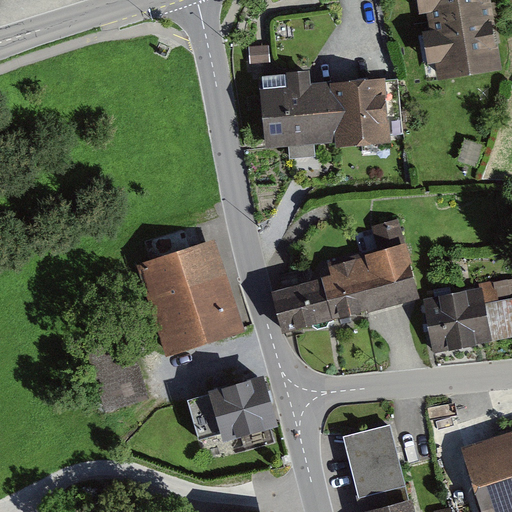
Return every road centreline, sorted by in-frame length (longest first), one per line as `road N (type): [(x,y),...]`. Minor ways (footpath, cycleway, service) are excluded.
road 1 (tertiary): [(299,398),(266,318),(197,0)]
road 2 (track): [(0,511),(77,471),(116,468),(211,495),(311,482)]
road 3 (residential): [(299,398),(511,375)]
road 4 (tertiary): [(135,0),(0,43)]
